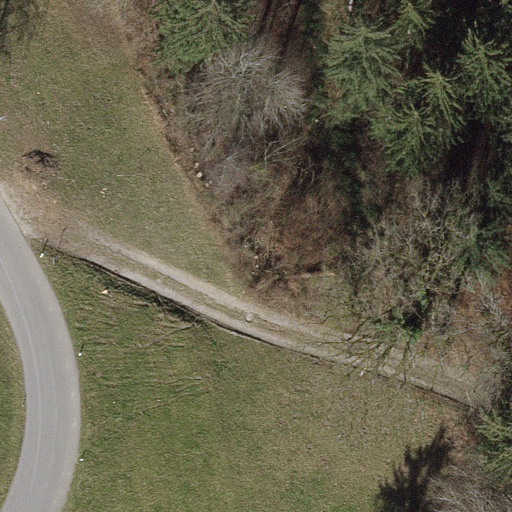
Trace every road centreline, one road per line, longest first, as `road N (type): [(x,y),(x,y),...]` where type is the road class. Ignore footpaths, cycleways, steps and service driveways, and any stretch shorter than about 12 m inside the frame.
road 1 (track): [(511,433),(195,311),(0,221)]
road 2 (tertiary): [(0,230),(59,374),(59,474),(41,511)]
